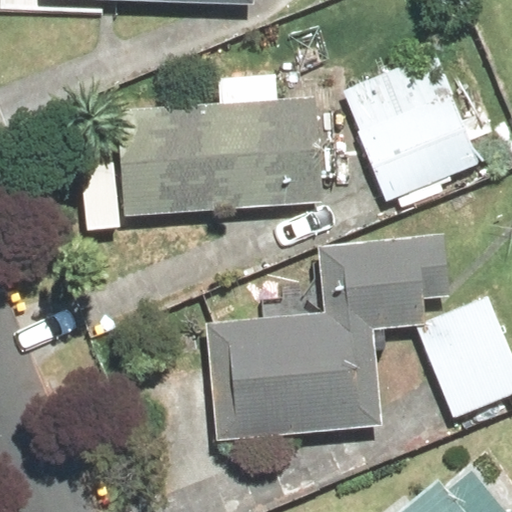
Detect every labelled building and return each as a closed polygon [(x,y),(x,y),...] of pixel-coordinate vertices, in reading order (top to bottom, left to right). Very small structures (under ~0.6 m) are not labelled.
[(34,0),(35,4),(245,11),(244,0),(34,0)] [(478,119),(451,51),(349,91),(395,208),(498,168),(488,140),(499,136),(491,114),(478,119)] [(110,120),(117,224),(313,210),(306,106),(110,120)] [(192,333),(203,448),(375,432),(366,334),(418,329),(416,307),(445,304),(440,242),(309,254),(315,322),(192,333)] [(511,289),(421,329),(463,426),(511,404),(511,289)] [(428,485),(396,511),(494,511),(463,475),(437,496),(428,485)]
